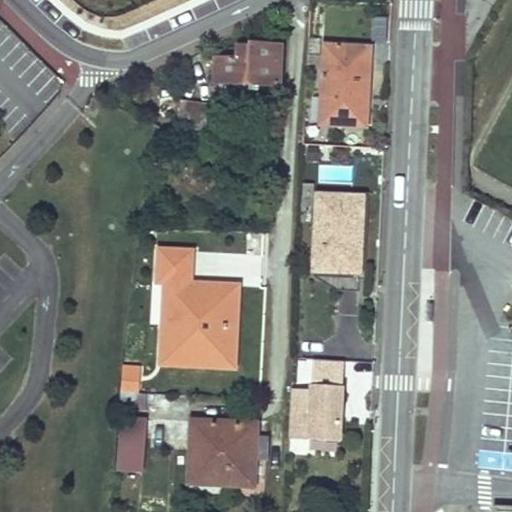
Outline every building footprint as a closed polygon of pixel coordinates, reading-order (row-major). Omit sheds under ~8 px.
[(307,40),(307,55),(319,55),(319,40),(307,40)] [(324,45),(320,125),(358,127),(359,99),(367,99),(369,47),(324,45)] [(215,83),(279,86),(281,47),(251,46),(251,49),(238,48),(229,50),(227,60),(216,60),(215,83)] [(359,99),(358,127),(365,127),(367,99),(359,99)] [(181,101),(176,128),(204,132),(208,105),(181,101)] [(318,196),(314,270),(359,272),(363,198),(318,196)] [(234,369),(237,328),(228,328),(230,295),(200,294),(201,284),(191,284),(192,252),(159,250),(158,283),(165,283),(161,365),(234,369)] [(237,328),(239,286),(201,284),(200,294),(230,295),(228,328),(237,328)] [(342,362),(312,359),(311,387),(341,389),(342,362)] [(121,363),(119,390),(141,391),(142,364),(121,363)] [(311,389),(291,388),(290,401),(287,441),(337,444),(341,389),(311,387),(311,389)] [(149,393),(119,392),(118,409),(148,410),(149,393)] [(123,419),(118,471),(140,473),(145,421),(123,419)] [(192,423),(189,484),(253,486),(254,454),(249,454),(250,426),(192,423)]
